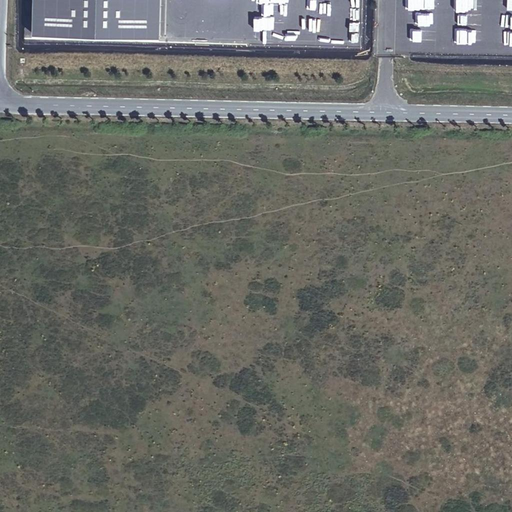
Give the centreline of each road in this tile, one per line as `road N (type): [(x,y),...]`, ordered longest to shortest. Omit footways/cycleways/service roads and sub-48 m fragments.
road 1 (unclassified): [(384,110),(0,101)]
road 2 (unclassified): [(511,113),(384,110)]
